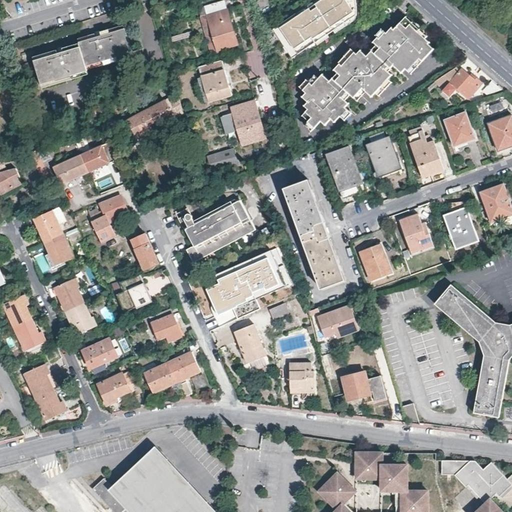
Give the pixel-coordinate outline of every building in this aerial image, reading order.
[(239,43),(225,0),(205,6),(207,14),(200,16),(210,52),(219,49),(239,43)] [(269,3),(268,0),(257,0),(259,5),(260,9),(270,6),(269,3)] [(315,0),(272,29),(293,58),(357,15),(357,9),(357,2),(357,0),(315,0)] [(207,14),(205,6),(198,8),(200,16),(207,14)] [(387,70),(392,65),(401,73),(405,69),(411,73),(434,49),(428,44),(429,43),(403,18),(395,27),(393,26),(387,32),(384,31),(374,41),(377,44),(366,54),(360,49),(356,53),(352,49),(334,68),(334,69),(337,72),(329,80),(321,73),(318,77),(315,74),(302,88),(305,91),(301,95),(306,101),(303,104),(307,108),(303,111),(309,117),(306,121),(313,127),(319,121),(323,124),(330,118),(333,120),(339,115),(341,116),(347,109),(344,106),(347,102),(344,99),(349,94),(353,97),(362,87),(372,96),(392,75),(387,70)] [(88,70),(87,65),(133,52),(125,28),(80,42),(81,46),(35,60),(42,84),(88,70)] [(192,31),(183,33),(171,37),(172,42),(185,38),(193,36),(192,31)] [(221,58),(198,65),(207,92),(209,101),(232,94),(221,58)] [(461,71),(456,67),(438,81),(444,91),(445,89),(451,83),(456,88),(469,99),(483,82),(473,74),(472,75),(463,68),(461,71)] [(502,89),(492,80),(482,90),(487,95),(502,89)] [(456,88),(451,83),(445,89),(451,95),(456,88)] [(184,113),(178,94),(129,120),(138,137),(184,113)] [(232,107),(232,109),(224,111),(226,117),(234,115),(241,135),(244,144),(266,137),(261,120),(255,100),(232,107)] [(493,111),(504,107),(502,101),(491,105),(493,111)] [(475,139),(466,112),(445,119),(454,146),(475,139)] [(241,135),(234,115),(226,117),(231,133),(236,132),(237,136),(241,135)] [(511,145),(511,115),(489,123),(498,150),(511,145)] [(87,137),(97,134),(95,129),(86,131),(87,137)] [(428,143),(424,131),(409,136),(423,178),(444,171),(434,141),(428,143)] [(378,176),(401,168),(390,137),(368,146),(378,176)] [(89,172),(120,158),(112,141),(94,149),(92,147),(89,148),(90,151),(82,155),(89,172)] [(341,191),(358,185),(358,184),(362,182),(358,169),(349,146),(327,154),(341,191)] [(51,159),(45,148),(37,150),(43,163),(47,161),(51,159)] [(236,148),(208,157),(213,173),(241,164),(236,148)] [(43,163),(37,150),(28,153),(32,167),(38,169),(44,181),(51,178),(51,177),(43,163)] [(89,172),(82,155),(53,167),(61,184),(89,172)] [(54,175),(47,161),(43,163),(51,177),(54,175)] [(7,169),(0,171),(0,189),(2,194),(24,183),(16,167),(7,170),(7,169)] [(345,280),(308,179),(285,188),(316,275),(321,289),(345,280)] [(491,222),(511,214),(511,205),(504,183),(481,192),(491,222)] [(109,222),(128,213),(121,196),(100,204),(102,210),(99,211),(91,215),(102,240),(115,235),(109,222)] [(477,239),(463,202),(450,203),(452,215),(447,217),(457,246),(477,239)] [(234,207),(197,227),(195,224),(193,220),(194,220),(193,219),(193,218),(192,217),(189,211),(182,214),(184,219),(180,221),(186,233),(188,231),(194,244),(186,249),(195,265),(257,232),(242,203),(234,207)] [(233,204),(195,224),(197,227),(234,207),(233,204)] [(99,211),(96,205),(88,209),(91,215),(99,211)] [(44,242),(63,233),(59,224),(66,220),(60,207),(34,219),(44,242)] [(424,246),(433,243),(425,223),(422,224),(418,214),(400,221),(412,253),(425,248),(424,246)] [(77,227),(72,217),(66,220),(59,224),(63,233),(77,227)] [(75,258),(63,233),(44,242),(55,267),(75,258)] [(159,263),(146,234),(143,235),(132,240),(145,269),(159,263)] [(392,272),(380,244),(361,251),(372,280),(392,272)] [(239,271),(235,262),(212,272),(216,281),(213,283),(217,294),(220,293),(225,304),(253,292),(244,269),(239,271)] [(140,275),(111,284),(113,288),(114,289),(124,311),(125,312),(151,300),(140,275)] [(67,311),(86,302),(79,287),(75,278),(56,287),(67,311)] [(511,323),(510,324),(499,322),(459,289),(453,284),(437,303),(481,342),(485,354),(480,384),(476,412),(501,417),(510,367),(511,359),(511,358),(511,323)] [(3,304),(15,328),(32,319),(26,306),(28,305),(23,295),(3,304)] [(92,316),(86,302),(67,311),(77,334),(97,326),(92,316)] [(274,321),(289,314),(287,307),(290,306),(289,302),(269,310),(274,321)] [(350,303),(318,315),(325,337),(336,333),(338,337),(360,329),(350,303)] [(182,336),(171,308),(149,317),(158,339),(166,335),(169,341),(182,336)] [(32,319),(15,328),(26,351),(45,342),(40,332),(38,333),(32,319)] [(265,356),(266,356),(254,324),(236,331),(248,363),(251,362),(265,356)] [(120,356),(112,338),(83,350),(91,368),(120,356)] [(177,359),(173,351),(165,355),(168,362),(177,382),(201,371),(192,352),(177,359)] [(320,356),(326,379),(333,377),(333,376),(327,354),(320,356)] [(268,364),(265,356),(251,362),(254,369),(268,364)] [(177,382),(168,362),(145,373),(154,392),(176,382),(177,382)] [(311,372),(311,364),(290,363),(290,393),(314,393),(314,372),(311,372)] [(55,388),(45,364),(25,374),(36,397),(54,388),(55,388)] [(122,373),(99,384),(107,403),(117,399),(119,402),(132,396),(133,396),(142,392),(132,369),(122,374),(122,373)] [(386,395),(381,371),(380,371),(366,375),(364,371),(343,377),(349,399),(370,394),(370,391),(373,390),(375,398),(386,395)] [(192,394),(187,382),(179,385),(184,397),(191,393),(192,394)] [(54,388),(36,397),(47,420),(66,410),(61,399),(60,400),(54,388)] [(215,398),(217,398),(220,391),(214,388),(210,395),(215,398)] [(418,422),(412,404),(411,404),(401,407),(405,421),(418,422)] [(213,511),(152,447),(109,487),(131,511),(213,511)] [(408,489),(408,464),(383,463),(383,452),(357,451),(357,477),(382,477),(382,489),(397,490),(396,501),(403,501),(403,506),(402,511),(428,511),(429,490),(408,489)] [(511,484),(511,482),(492,461),(484,468),(476,460),(442,459),(442,473),(455,473),(467,486),(469,484),(486,502),(476,511),(504,511),(491,498),(497,493),(500,496),(511,485),(511,484)] [(351,511),(343,503),(356,490),(338,472),(320,490),(338,508),(334,511),(351,511)] [(480,495),(469,484),(467,486),(478,498),(480,495)] [(502,498),(511,488),(511,485),(500,496),(502,498)]
